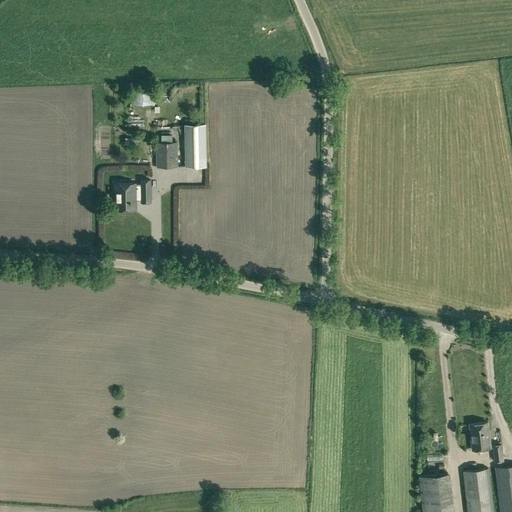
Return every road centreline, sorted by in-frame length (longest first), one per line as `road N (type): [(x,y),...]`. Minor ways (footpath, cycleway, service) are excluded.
road 1 (unclassified): [(0,254),(168,269),(326,302)]
road 2 (unclassified): [(326,302),(327,83),(299,0)]
road 3 (unclassified): [(511,344),(326,302)]
